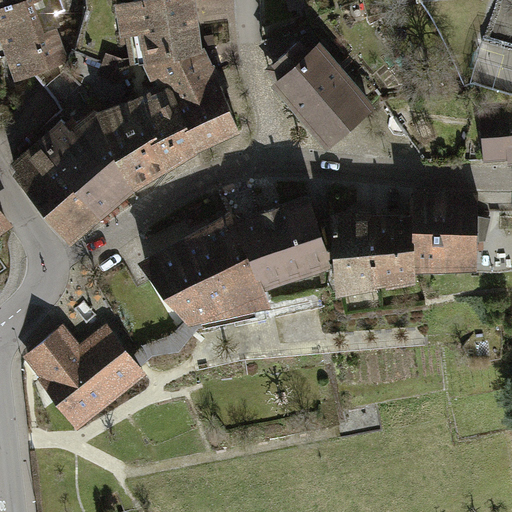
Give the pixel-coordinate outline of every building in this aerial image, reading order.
[(0,0),(0,35),(15,81),(69,61),(58,27),(62,26),(58,13),(67,10),(63,0),(0,0)] [(131,0),(118,2),(124,36),(144,33),(148,62),(206,52),(199,0),(131,0)] [(326,151),(376,107),(319,44),(310,52),(299,39),(269,66),(280,78),(270,86),(321,144),(326,151)] [(209,52),(206,52),(148,62),(145,62),(154,80),(158,78),(163,89),(172,85),(201,152),(244,131),(223,83),(225,82),(216,63),(215,64),(209,52)] [(171,171),(201,152),(172,85),(163,89),(155,93),(153,89),(136,97),(171,171)] [(171,171),(136,97),(99,110),(138,191),(171,171)] [(138,191),(99,110),(74,130),(64,119),(40,140),(104,218),(138,191)] [(511,110),(479,110),(484,162),(508,160),(509,166),(511,165),(511,110)] [(40,140),(12,162),(18,170),(16,174),(73,245),(104,218),(40,140)] [(482,271),(481,191),(416,189),(418,211),(420,271),(482,271)] [(326,227),(313,193),(237,219),(262,279),(265,278),(270,289),(337,267),(336,262),(339,261),(335,223),(326,227)] [(0,236),(15,226),(0,204),(0,236)] [(233,210),(142,261),(193,325),(276,306),(270,289),(265,278),(262,279),(237,219),(233,210)] [(380,286),(375,211),(334,212),(335,223),(339,261),(340,296),(380,289),(380,286)] [(418,211),(375,211),(380,286),(391,285),(391,288),(421,283),(420,271),(418,211)] [(64,323),(24,355),(41,376),(38,378),(79,429),(148,373),(107,323),(81,344),(64,323)]
